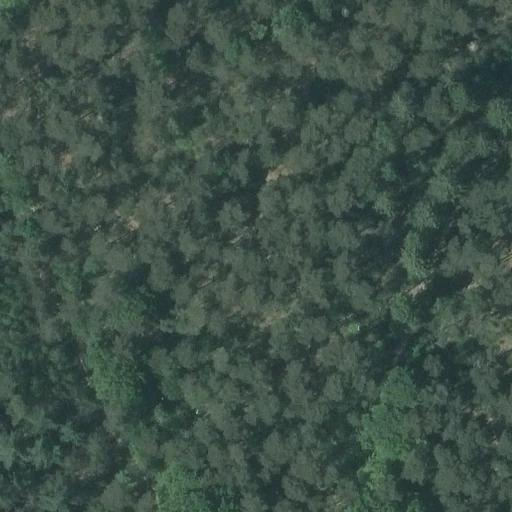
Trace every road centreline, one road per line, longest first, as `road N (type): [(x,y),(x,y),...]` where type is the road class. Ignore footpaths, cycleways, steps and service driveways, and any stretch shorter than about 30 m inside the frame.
road 1 (track): [(381,511),(392,415),(442,264),(511,148)]
road 2 (unknown): [(171,505),(0,225)]
